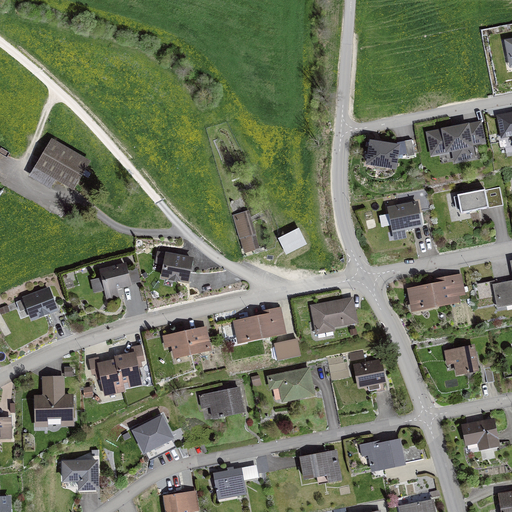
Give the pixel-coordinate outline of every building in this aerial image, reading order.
[(503,136),(511,134),(511,114),(499,117),(503,136)] [(473,157),(471,144),(483,141),(480,123),(435,132),(439,153),(453,150),(455,161),(473,157)] [(412,140),(404,141),(407,157),(415,155),(412,140)] [(51,141),(37,166),(59,179),(60,177),(75,185),(88,163),(51,141)] [(377,165),(377,162),(386,164),(386,167),(395,168),(398,146),(371,142),(368,164),(377,165)] [(457,195),(461,214),(488,208),(485,190),(457,195)] [(395,238),(405,236),(403,229),(421,226),(416,203),(389,209),(395,238)] [(279,240),(286,254),(306,244),(299,230),(279,240)] [(250,235),(240,238),(245,252),(255,250),(250,235)] [(191,259),(167,255),(162,277),(187,282),(191,259)] [(125,265),(101,271),(106,290),(129,285),(125,265)] [(511,280),(492,284),(496,306),(511,302),(511,280)] [(454,281),(409,290),(412,302),(419,301),(421,308),(458,301),(454,281)] [(48,290),(24,299),(32,318),(56,310),(48,290)] [(343,301),(312,307),(317,332),(333,330),(332,326),(347,323),(343,301)] [(280,313),(235,322),(238,335),(246,334),(247,340),(284,333),(280,313)] [(205,329),(171,336),(175,356),(209,349),(205,329)] [(297,340),(275,344),(278,360),(300,355),(297,340)] [(116,360),(121,382),(122,382),(139,378),(137,366),(140,365),(139,360),(143,360),(140,347),(133,348),(134,354),(116,357),(116,360)] [(454,355),(457,374),(477,370),(473,347),(445,352),(446,356),(454,355)] [(363,351),(349,354),(350,360),(364,358),(363,351)] [(123,390),(122,382),(121,382),(116,360),(99,364),(98,359),(90,360),(93,373),(97,373),(98,378),(101,377),(105,394),(123,390)] [(379,361),(356,365),(360,386),(368,385),(369,391),(376,389),(376,392),(385,391),(379,361)] [(484,368),(487,383),(494,382),(491,367),(484,368)] [(313,394),(308,369),(269,377),(271,388),(280,386),(283,399),(302,395),(303,397),(313,394)] [(60,378),(45,379),(46,398),(36,398),(36,419),(47,419),(47,425),(62,424),(61,418),(72,418),(71,398),(61,398),(60,378)] [(243,411),(238,388),(200,395),(202,408),(211,406),(213,417),(220,416),(221,417),(223,416),(223,415),(243,411)] [(0,438),(10,438),(9,418),(0,418),(0,438)] [(162,442),(171,438),(161,418),(134,431),(145,451),(154,447),(156,451),(165,446),(162,442)] [(463,426),(467,444),(479,441),(480,446),(497,442),(493,420),(463,426)] [(385,466),(403,462),(403,463),(423,459),(420,445),(400,449),(399,441),(378,445),(378,442),(367,444),(373,470),(385,468),(385,466)] [(335,451),(301,457),(305,479),(317,477),(316,472),(326,470),(328,482),(341,480),(335,451)] [(96,462),(64,463),(64,480),(80,479),(80,492),(97,491),(96,462)] [(213,474),(217,495),(236,491),(237,495),(246,493),(241,469),(213,474)] [(511,511),(511,492),(499,495),(501,511),(511,511)] [(187,511),(188,511),(197,509),(196,503),(187,504),(185,494),(165,497),(167,511),(187,511)] [(0,511),(9,511),(9,500),(0,500),(0,511)] [(399,507),(399,511),(434,511),(432,500),(399,507)]
